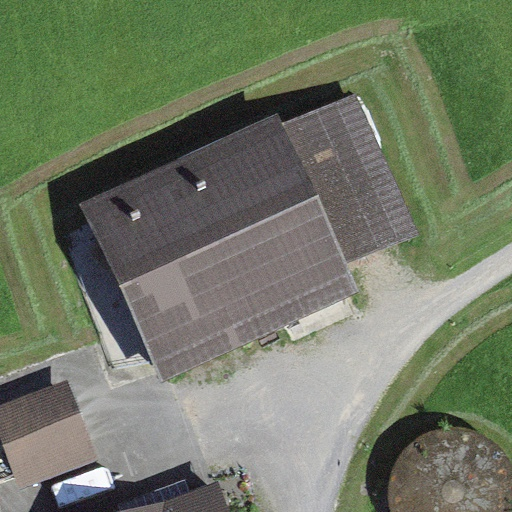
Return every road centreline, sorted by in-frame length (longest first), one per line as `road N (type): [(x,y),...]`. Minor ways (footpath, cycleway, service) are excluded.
road 1 (track): [(324,511),(372,399),(436,316),(511,264)]
road 2 (track): [(123,342),(0,389)]
